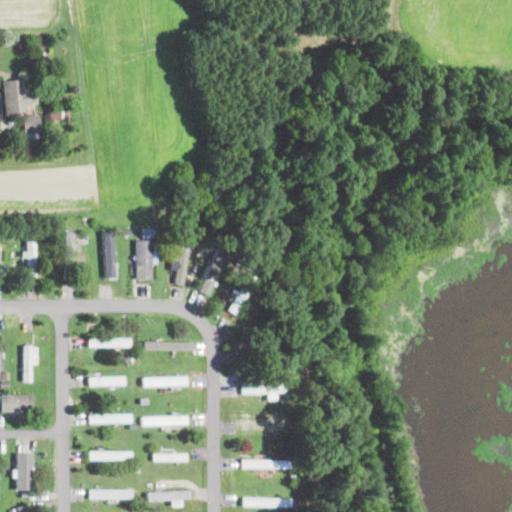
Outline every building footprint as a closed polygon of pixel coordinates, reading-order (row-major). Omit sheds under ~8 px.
[(23,113),(5,115),(2,81),(27,79),(28,89),(25,89),(27,113),(23,113)] [(68,109),(68,120),(60,120),(49,120),(49,109),(68,109)] [(40,133),(23,135),(22,117),(37,115),(39,115),(40,133)] [(113,250),(112,278),(103,277),(105,229),(114,229),(113,250)] [(74,233),(74,280),(64,280),(64,255),(65,233),(74,233)] [(193,235),(185,281),(176,280),(184,233),(193,235)] [(34,234),(36,277),(27,278),(26,258),(22,258),(22,252),(27,252),(26,235),(34,234)] [(151,279),(135,279),(135,241),(151,241),(151,279)] [(207,294),(224,256),(214,252),(198,291),(207,294)] [(246,257),(245,259),(259,266),(256,271),(251,268),(250,270),(235,263),(238,256),(242,258),(243,256),(246,257)] [(255,278),(235,315),(226,310),(246,273),(255,278)] [(111,347),(87,348),(87,339),(129,338),(129,347),(111,347)] [(172,349),(147,349),(147,341),(186,341),(186,349),(172,349)] [(31,345),(31,348),(36,348),(36,364),(31,364),(31,382),(22,382),(22,345),(31,345)] [(185,385),(142,387),(141,378),(185,376),(185,385)] [(110,386),(88,386),(88,378),(124,377),(124,385),(110,386)] [(284,394),(240,394),(240,385),(284,384),(284,394)] [(32,412),(1,413),(1,394),(32,394),(32,412)] [(89,422),(89,414),(131,413),(131,422),(89,422)] [(171,425),(171,431),(162,432),(162,425),(142,426),(142,417),(186,416),(187,424),(171,425)] [(283,423),(282,432),(240,431),(240,422),(283,423)] [(295,427),(294,437),(285,437),(285,427),(295,427)] [(114,460),(88,460),(88,451),(131,452),(131,460),(114,460)] [(185,461),(152,462),(152,454),(185,454),(185,461)] [(288,461),(288,469),(240,469),(240,460),(288,461)] [(32,462),(32,468),(35,468),(36,476),(32,476),(32,492),(23,492),(23,462),(32,462)] [(131,498),(89,499),(89,490),(131,490),(131,498)] [(189,499),(146,501),(146,492),(189,490),(189,499)] [(301,501),(301,507),(292,507),(292,508),(242,506),(242,498),(290,499),(290,500),(301,501)]
